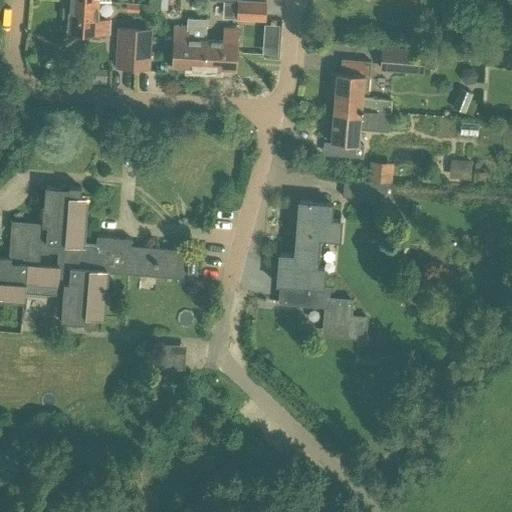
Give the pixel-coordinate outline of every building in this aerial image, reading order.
[(96,19),(97,2),(65,0),(63,0),(62,18),(68,18),(68,33),(108,35),(109,20),(96,19)] [(240,1),(240,0),(214,0),(214,1),(237,2),(236,19),(265,20),(266,2),(240,1)] [(206,39),(207,19),(187,18),(186,27),(173,26),(171,67),(186,68),(185,75),(203,76),(206,39)] [(119,28),(117,68),(148,69),(150,30),(119,28)] [(206,39),(203,76),(221,77),(222,70),(236,71),(238,30),(223,29),(223,40),(206,39)] [(424,73),(426,50),(381,46),(379,70),(424,73)] [(378,113),(390,114),(391,101),(361,98),(362,92),(368,93),(371,61),(341,59),(340,74),(337,74),(337,75),(330,75),(329,87),(336,88),(334,109),(378,113)] [(465,113),(473,94),(460,88),(452,108),(465,113)] [(334,109),(331,142),(339,143),(338,156),(363,159),(364,146),(357,145),(359,129),(377,130),(378,113),(334,109)] [(470,180),(472,161),(450,159),(449,178),(470,180)] [(484,173),(473,172),(472,183),(482,184),(484,173)] [(391,207),(392,183),(344,180),(342,197),(369,199),(369,205),(391,207)] [(80,196),(81,187),(69,186),(68,189),(45,187),(42,223),(12,221),(9,253),(0,252),(0,299),(25,302),(25,294),(63,297),(61,323),(85,325),(96,326),(97,318),(103,318),(107,272),(190,279),(190,272),(196,273),(197,259),(191,258),(192,252),(131,247),(132,240),(97,237),(96,246),(84,245),(88,197),(80,196)] [(295,255),(280,254),(277,286),(281,286),(280,303),(327,307),(329,290),(322,289),(324,268),(316,267),(318,239),(339,241),(340,220),(330,219),(331,203),(299,201),(295,255)] [(245,333),(255,332),(253,296),(242,297),(245,333)] [(182,384),(185,347),(158,345),(155,382),(182,384)] [(379,367),(385,374),(392,375),(394,363),(380,361),(379,367)] [(154,511),(158,487),(138,484),(134,511),(154,511)]
